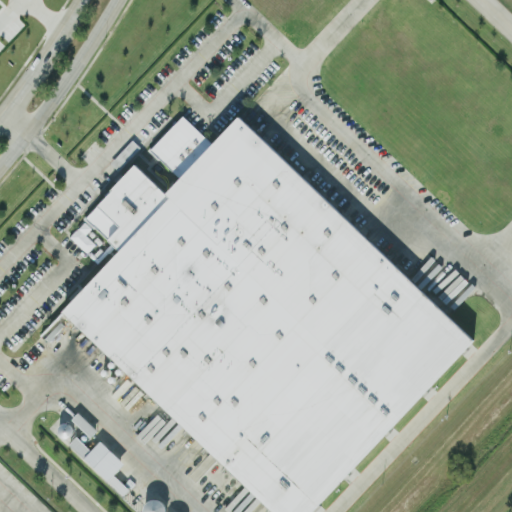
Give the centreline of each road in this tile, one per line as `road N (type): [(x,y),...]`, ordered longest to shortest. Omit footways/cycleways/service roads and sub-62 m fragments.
road 1 (secondary): [(0,162),(115,0)]
road 2 (secondary): [(79,0),(0,111)]
road 3 (residential): [(90,511),(0,427)]
